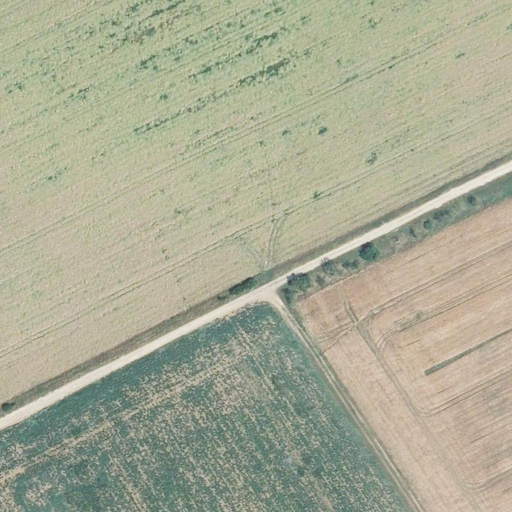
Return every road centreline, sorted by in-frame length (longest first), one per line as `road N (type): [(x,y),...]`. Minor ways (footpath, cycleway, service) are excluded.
road 1 (track): [(511,168),(0,422)]
road 2 (track): [(259,290),(410,511)]
